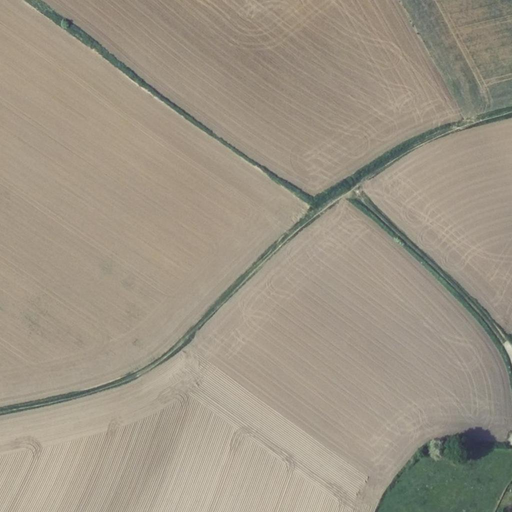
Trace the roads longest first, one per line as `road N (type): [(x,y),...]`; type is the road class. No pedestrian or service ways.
road 1 (track): [(0,406),(155,374),(292,227),(349,191)]
road 2 (track): [(505,343),(349,191)]
road 3 (track): [(349,191),(424,138),(511,120)]
